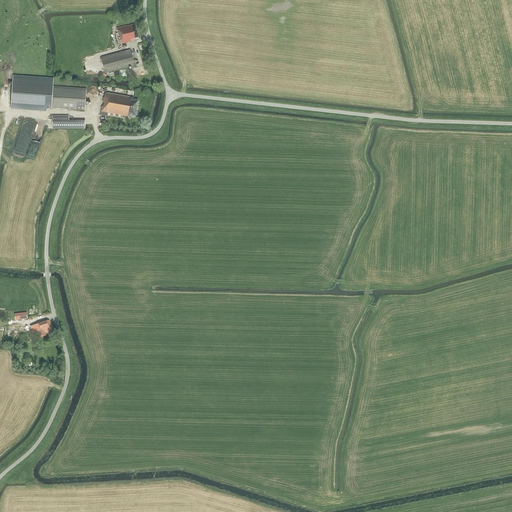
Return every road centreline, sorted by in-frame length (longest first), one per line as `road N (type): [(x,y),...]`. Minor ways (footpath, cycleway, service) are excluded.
road 1 (unclassified): [(0,476),(40,439),(65,386),(46,264),(61,184),(93,143),(156,130),(167,94)]
road 2 (unclassified): [(167,94),(511,124)]
